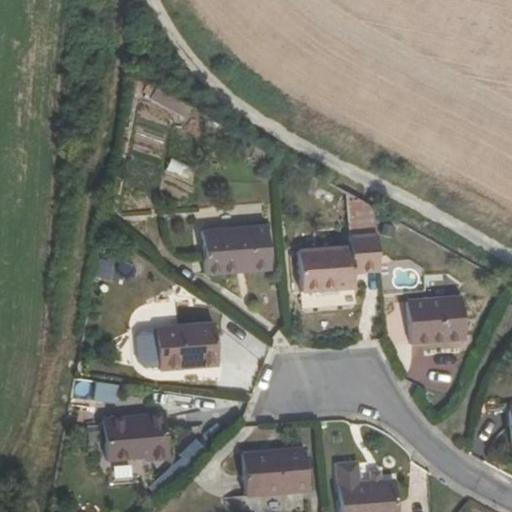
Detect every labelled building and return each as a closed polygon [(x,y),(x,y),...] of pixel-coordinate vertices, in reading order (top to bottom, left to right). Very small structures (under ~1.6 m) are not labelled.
[(207,275),(270,270),(266,226),(203,232),(207,275)] [(377,274),(374,235),(348,238),(348,247),(298,252),(300,293),(352,291),(352,276),(377,274)] [(460,299),(405,303),(408,346),(463,343),(460,299)] [(159,371),(217,367),(214,325),(156,330),(159,371)] [(163,415),(102,420),(106,461),(145,459),(145,462),(166,461),(163,415)] [(244,497),(306,492),(303,449),(240,455),(244,497)] [(369,483),(379,482),(379,473),(368,474),(369,483)] [(394,511),(392,481),(379,482),(369,483),(337,486),(339,511),(394,511)]
